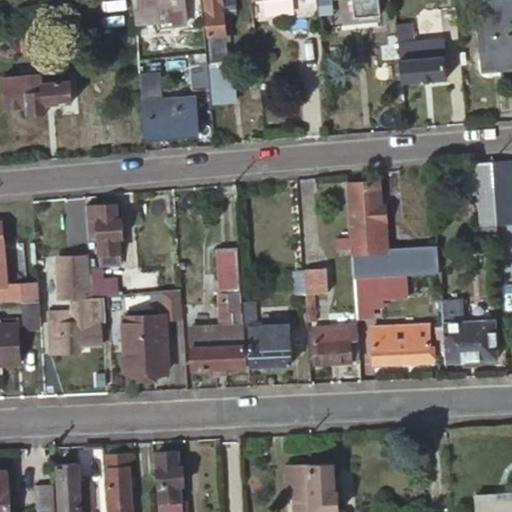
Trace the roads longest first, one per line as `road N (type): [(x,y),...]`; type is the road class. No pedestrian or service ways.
road 1 (residential): [(511,138),(0,182)]
road 2 (residential): [(0,421),(511,398)]
